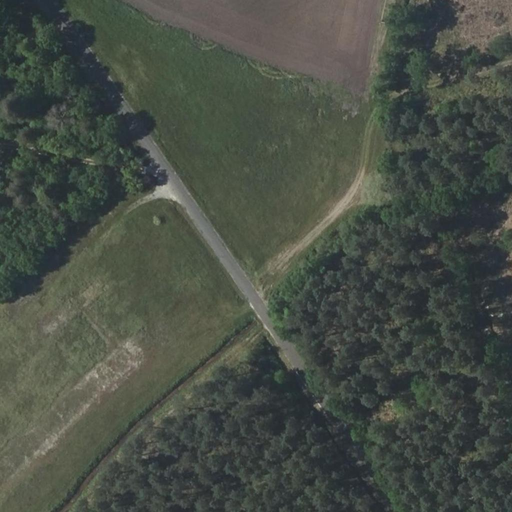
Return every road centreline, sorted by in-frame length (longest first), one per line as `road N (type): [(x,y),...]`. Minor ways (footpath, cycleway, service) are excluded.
road 1 (tertiary): [(403,511),(57,0)]
road 2 (track): [(427,0),(408,96),(394,123),(400,178),(342,217),(262,303)]
